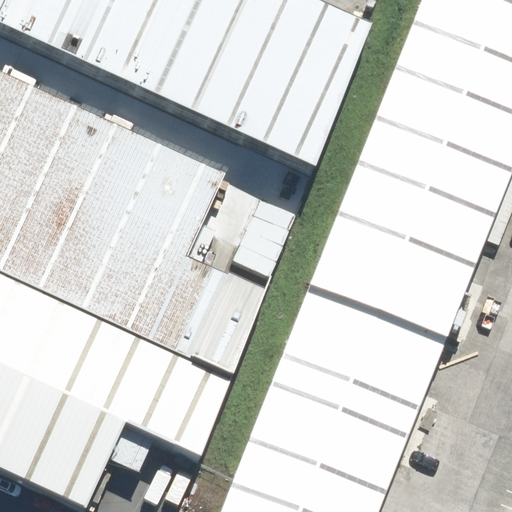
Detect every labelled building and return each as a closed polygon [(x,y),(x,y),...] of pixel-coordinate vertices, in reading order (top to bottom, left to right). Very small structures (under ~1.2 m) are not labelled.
[(0,0),(0,19),(8,0),(0,0)] [(8,0),(0,19),(0,32),(315,173),(372,30),(304,0),(8,0)] [(511,0),(417,0),(219,511),(386,511),(511,188),(511,0)] [(224,177),(0,76),(0,280),(232,383),(267,298),(186,262),(224,177)] [(202,464),(232,383),(0,280),(0,474),(83,511),(87,511),(125,429),(202,464)]
